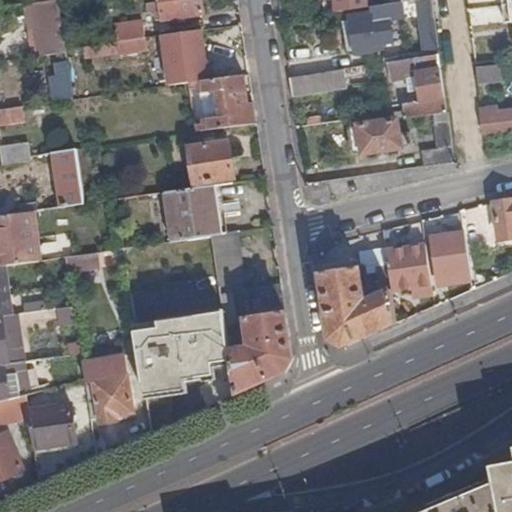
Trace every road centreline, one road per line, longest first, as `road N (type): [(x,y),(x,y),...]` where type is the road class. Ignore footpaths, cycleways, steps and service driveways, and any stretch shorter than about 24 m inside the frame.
road 1 (primary): [(169,511),(511,366)]
road 2 (unclassified): [(198,511),(365,486),(446,456),(511,415)]
road 3 (primary): [(315,401),(74,511)]
road 4 (residential): [(254,0),(290,231)]
road 5 (residential): [(511,175),(290,231)]
road 6 (primary): [(511,314),(315,401)]
road 7 (residential): [(290,231),(315,401)]
